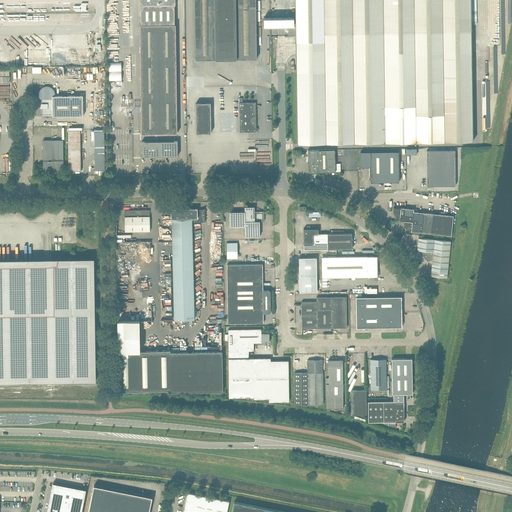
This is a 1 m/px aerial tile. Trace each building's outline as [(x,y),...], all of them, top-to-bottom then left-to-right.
[(255,0),(194,0),(196,59),(257,58),(255,0)] [(295,0),(262,0),(263,18),(263,26),(294,26),(294,18),(296,18),(295,0)] [(323,0),(295,0),(296,18),(296,41),(324,41),(324,33),(323,33),(323,32),(324,32),(324,28),(323,0)] [(471,30),(470,0),(323,0),(324,28),(324,32),(323,32),(323,33),(324,33),(471,30)] [(175,24),(174,4),(141,5),(141,25),(175,24)] [(175,24),(141,25),(140,25),(142,133),(177,133),(175,24)] [(473,141),(471,30),(324,33),(324,41),(296,41),(297,143),(473,141)] [(83,95),(53,96),(53,95),(53,94),(53,93),(53,92),(53,91),(53,90),(52,90),(52,89),(51,89),(51,88),(50,88),(49,88),(49,87),(48,87),(47,87),(46,87),(45,88),(44,88),(43,88),(43,89),(42,89),(42,90),(41,91),(41,92),(41,93),(41,94),(41,95),(41,96),(41,97),(42,97),(43,115),(53,115),(53,116),(83,116),(83,95)] [(256,102),(241,102),(241,100),(242,100),(242,98),(239,98),(239,132),(256,132),(256,131),(258,130),(258,128),(256,128),(256,102)] [(196,103),(196,133),(211,133),(210,103),(196,103)] [(81,170),(81,165),(80,130),(68,130),(68,165),(69,170),(81,170)] [(95,170),(105,170),(104,130),(94,130),(95,170)] [(63,140),(43,140),(43,171),(64,170),(63,140)] [(163,156),(178,156),(178,141),(141,141),(142,156),(156,156),(163,156)] [(335,149),(318,150),(319,172),(335,172),(335,149)] [(319,172),(318,150),(308,150),(308,160),(308,161),(308,162),(308,172),(319,172)] [(455,150),(427,150),(427,186),(455,186),(455,150)] [(370,152),(370,167),(371,182),(399,182),(399,151),(370,152)] [(370,167),(370,152),(360,152),(360,167),(370,167)] [(254,211),(254,210),(254,206),(251,207),(245,207),(245,210),(245,211),(229,212),(230,227),(245,226),(245,236),(260,236),(259,221),(261,221),(259,221),(259,218),(264,217),(264,211),(254,211)] [(197,208),(171,209),(171,218),(193,218),(197,218),(197,211),(197,208)] [(205,208),(197,211),(197,218),(193,218),(193,222),(205,222),(205,209),(205,208)] [(451,235),(453,215),(447,215),(447,212),(439,211),(439,214),(413,211),(414,209),(401,208),(393,208),(393,212),(396,216),(400,216),(399,220),(404,221),(404,225),(406,229),(411,230),(411,231),(451,235)] [(125,231),(150,231),(150,210),(125,210),(125,231)] [(194,319),(192,224),(192,219),(172,219),(174,320),(194,319)] [(334,223),(319,223),(320,232),(334,232),(334,223)] [(327,233),(318,234),(304,234),(304,249),(328,249),(327,233)] [(352,233),(327,233),(328,249),(352,248),(352,233)] [(431,275),(447,277),(451,241),(419,238),(417,250),(422,250),(422,253),(423,255),(425,255),(424,258),(426,259),(432,260),(431,275)] [(257,242),(252,242),(227,242),(227,258),(258,258),(257,242)] [(377,276),(377,256),(322,257),(322,277),(377,276)] [(0,381),(96,380),(94,257),(0,258),(0,381)] [(317,274),(316,257),(299,258),(299,275),(317,274)] [(263,313),(263,290),(262,264),(227,264),(228,323),(263,323),(263,313)] [(317,292),(317,274),(299,275),(300,292),(317,292)] [(402,327),(401,296),(356,297),(356,327),(402,327)] [(316,297),(316,301),(316,310),(332,309),(332,328),(347,327),(346,297),(316,297)] [(316,310),(316,301),(301,302),(302,328),(317,328),(316,310)] [(332,309),(316,310),(317,328),(332,328),(332,309)] [(254,379),(253,358),(248,358),(249,351),(254,351),(254,343),(238,343),(238,329),(228,329),(228,346),(229,379),(254,379)] [(262,342),(261,333),(261,329),(238,329),(238,343),(254,343),(262,343),(262,342)] [(171,390),(170,352),(170,350),(119,351),(120,391),(171,390)] [(223,391),(222,351),(170,352),(171,390),(171,392),(223,391)] [(271,358),(253,358),(254,379),(289,379),(288,360),(271,360),(271,358)] [(412,358),(392,359),(392,394),(394,394),(394,401),(404,401),(404,394),(413,394),(412,358)] [(386,389),(386,359),(370,359),(371,389),(386,389)] [(323,404),(323,365),(322,360),(307,360),(307,372),(308,404),(323,404)] [(343,384),(343,366),(329,366),(329,378),(329,384),(343,384)] [(308,404),(307,372),(295,373),(295,405),(308,404)] [(254,397),(254,379),(229,379),(229,397),(254,397)] [(289,401),(289,382),(289,379),(254,379),(254,397),(254,399),(269,398),(269,401),(289,401)] [(343,397),(343,384),(329,384),(326,384),(326,397),(343,397)] [(366,398),(366,389),(352,390),(352,414),(366,414),(366,398)] [(343,408),(343,397),(326,397),(326,408),(343,408)] [(384,421),(383,401),(368,401),(368,422),(384,421)] [(394,401),(383,401),(384,421),(389,421),(396,421),(404,421),(404,417),(404,415),(404,401),(394,401)] [(81,511),(85,494),(86,489),(53,483),(52,488),(46,511),(81,511)] [(94,485),(88,511),(148,511),(152,497),(94,485)] [(189,511),(194,494),(189,493),(189,494),(188,494),(185,509),(186,509),(186,511),(184,511),(189,511)] [(226,511),(229,501),(194,494),(189,511),(226,511)] [(285,511),(234,502),(231,511),(285,511)]
